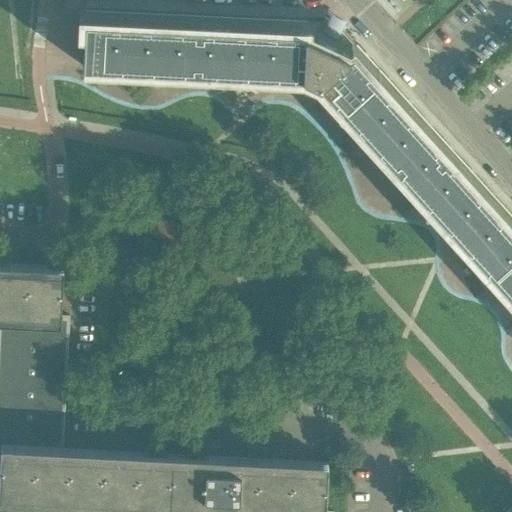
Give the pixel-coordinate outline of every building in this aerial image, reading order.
[(511,228),(511,216),(341,28),(343,25),(329,19),(328,22),(85,10),(83,66),(146,69),(146,65),(239,69),(239,74),(301,77),(299,82),(313,88),(315,83),(357,129),(360,127),(423,195),(419,198),(476,261),(511,228)] [(511,228),(476,261),(511,300),(511,228)] [(60,315),(62,271),(0,267),(0,451),(0,452),(1,450),(62,453),(69,315),(60,315)] [(167,379),(169,351),(143,350),(142,378),(167,379)] [(325,511),(327,467),(62,453),(1,450),(0,452),(0,451),(0,495),(262,508),(262,511),(332,511),(333,511),(325,511)]
